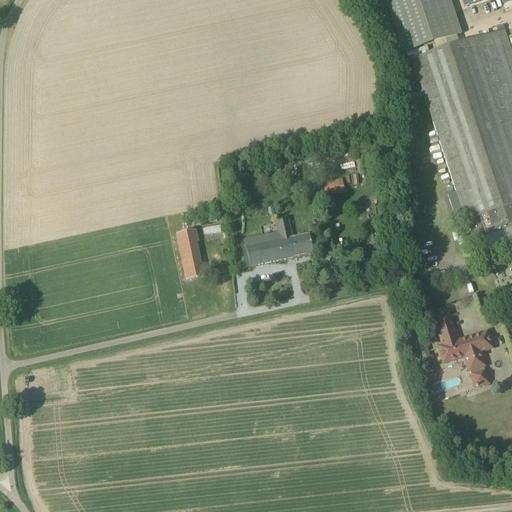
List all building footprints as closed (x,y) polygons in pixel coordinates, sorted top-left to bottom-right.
[(385,0),(402,51),(433,41),(456,34),(461,32),(459,27),(450,0),(385,0)] [(511,0),(458,0),(461,8),(488,0),(499,0),(503,12),(511,9),(511,0)] [(473,239),(487,235),(498,231),(511,226),(511,52),(504,29),(411,60),(466,224),(468,223),(473,239)] [(394,149),(393,149),(394,125),(387,125),(385,149),(384,168),(392,168),(394,149)] [(345,193),(342,179),(322,183),(325,197),(345,193)] [(288,221),(276,223),(278,233),(244,241),(250,268),(313,255),(309,236),(292,239),(288,221)] [(196,231),(176,235),(176,236),(186,281),(186,282),(206,278),(206,277),(205,277),(203,265),(201,266),(196,244),(198,243),(196,231)] [(511,288),(511,274),(510,268),(493,273),(498,292),(511,288)] [(457,343),(448,315),(435,320),(444,347),(439,349),(444,364),(465,357),(475,389),(489,385),(479,353),(491,349),(487,334),(457,343)] [(426,374),(434,371),(430,359),(426,345),(419,347),(424,360),(421,361),(426,374)]
